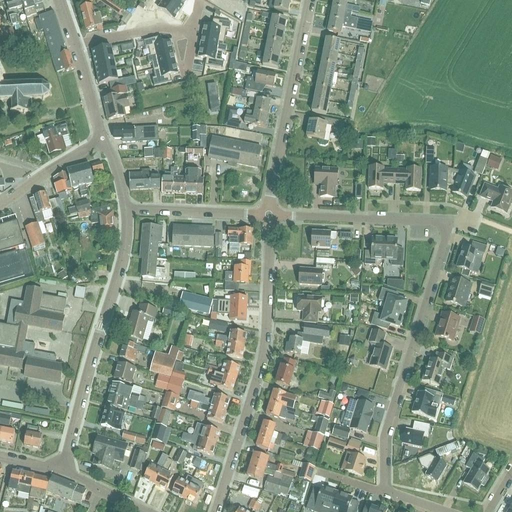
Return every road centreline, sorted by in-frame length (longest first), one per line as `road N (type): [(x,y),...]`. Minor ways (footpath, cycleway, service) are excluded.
road 1 (residential): [(215,511),(265,343),(269,216)]
road 2 (residential): [(384,493),(384,431),(448,221)]
road 3 (residential): [(61,471),(118,280),(123,210)]
road 4 (residential): [(269,216),(310,0)]
road 5 (residential): [(448,221),(269,216)]
road 6 (residential): [(269,216),(123,210)]
road 7 (residential): [(0,204),(102,138)]
road 8 (residential): [(193,32),(125,32),(74,43)]
